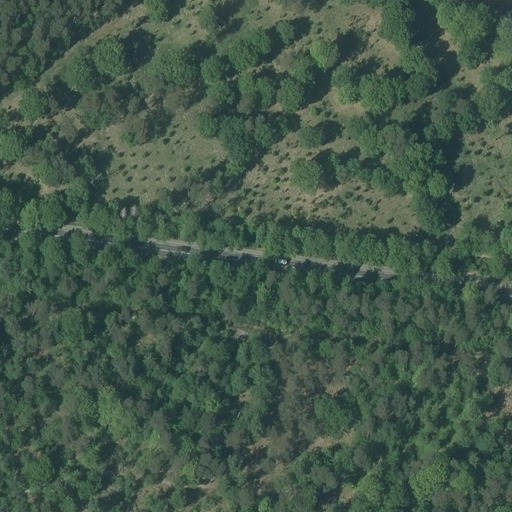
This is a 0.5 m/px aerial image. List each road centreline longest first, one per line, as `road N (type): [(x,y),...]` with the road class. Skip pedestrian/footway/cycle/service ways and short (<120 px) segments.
road 1 (track): [(511,363),(302,332),(269,342),(235,330),(0,302)]
road 2 (primary): [(511,296),(0,227)]
road 3 (track): [(4,511),(119,472),(305,488),(371,511)]
